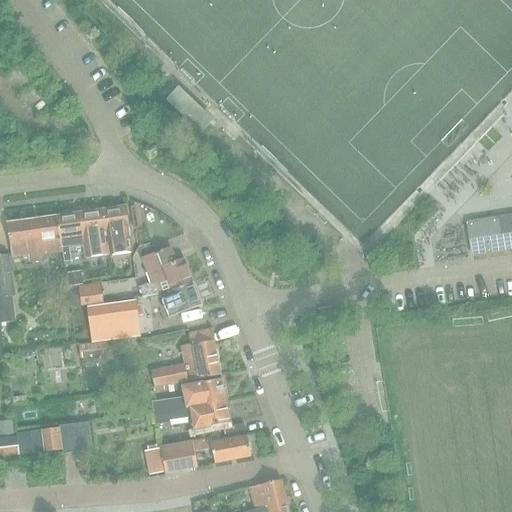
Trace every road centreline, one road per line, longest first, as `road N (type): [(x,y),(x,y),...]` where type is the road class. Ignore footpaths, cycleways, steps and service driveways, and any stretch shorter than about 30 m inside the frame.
road 1 (residential): [(301,460),(221,243),(191,205),(119,170)]
road 2 (residential): [(0,502),(150,491),(301,460)]
road 3 (residential): [(119,170),(99,116),(20,0)]
road 4 (residential): [(119,170),(0,186)]
